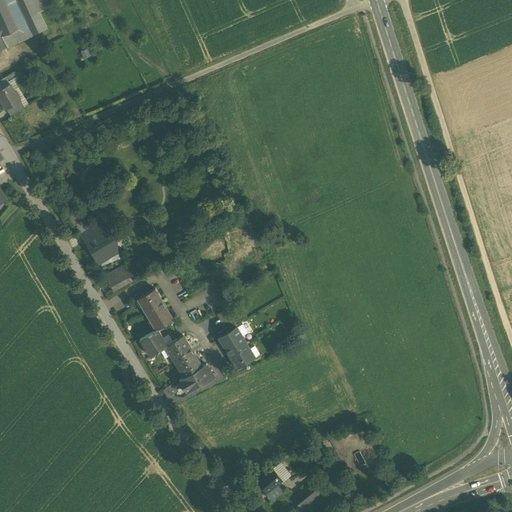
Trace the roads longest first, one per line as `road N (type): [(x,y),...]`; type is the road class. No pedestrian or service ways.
road 1 (secondary): [(376,0),(504,385)]
road 2 (track): [(10,156),(379,0)]
road 3 (track): [(511,342),(403,0)]
road 4 (residential): [(103,310),(167,415),(242,511)]
road 5 (residential): [(0,139),(103,310)]
